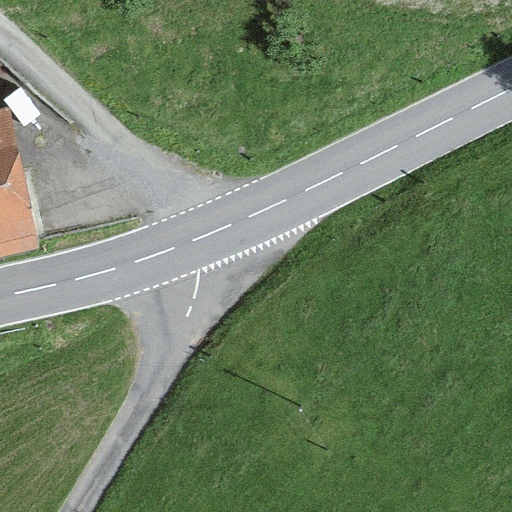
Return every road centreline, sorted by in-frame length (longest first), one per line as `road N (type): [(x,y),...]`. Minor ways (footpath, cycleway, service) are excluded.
road 1 (secondary): [(511,88),(200,240)]
road 2 (unclassified): [(76,511),(181,336),(200,240)]
road 3 (secondary): [(200,240),(0,298)]
